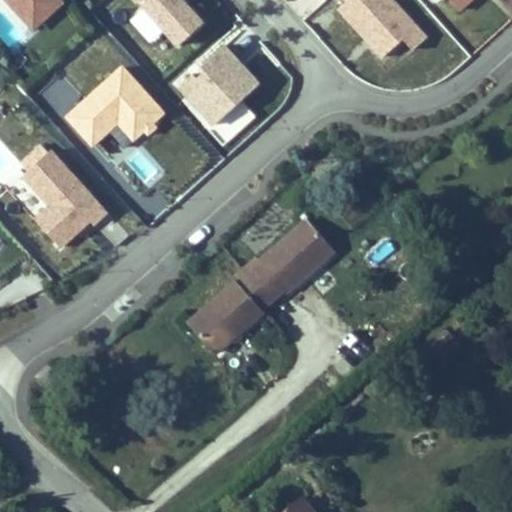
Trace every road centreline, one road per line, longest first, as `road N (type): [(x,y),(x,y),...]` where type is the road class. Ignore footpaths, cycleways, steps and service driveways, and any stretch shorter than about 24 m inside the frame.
road 1 (residential): [(338,84),(0,370)]
road 2 (residential): [(338,84),(403,107),(444,94),(511,40)]
road 3 (unclassified): [(0,402),(24,454),(91,511)]
